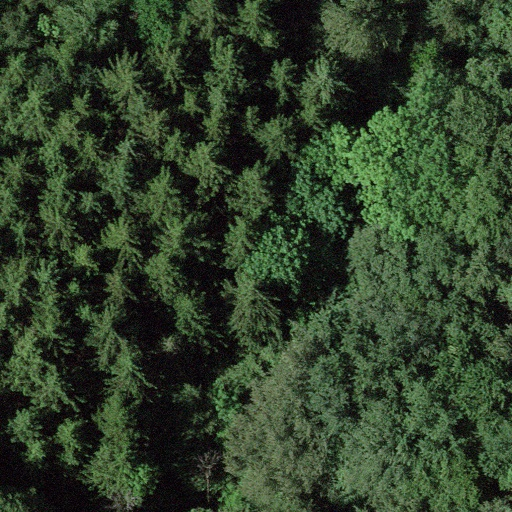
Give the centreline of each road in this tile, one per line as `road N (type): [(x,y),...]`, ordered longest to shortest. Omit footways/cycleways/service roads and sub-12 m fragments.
road 1 (track): [(271,0),(372,25),(511,84)]
road 2 (track): [(0,58),(39,39),(246,0)]
